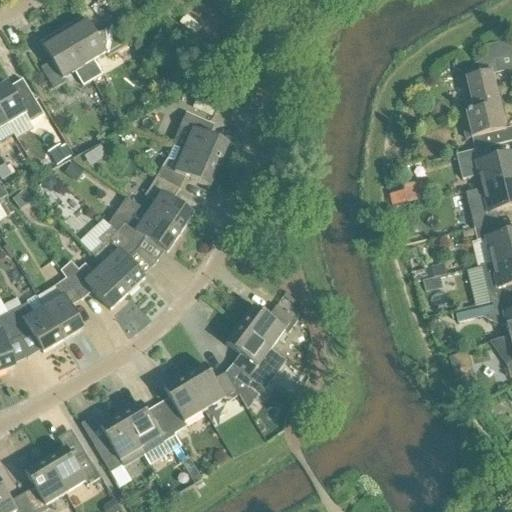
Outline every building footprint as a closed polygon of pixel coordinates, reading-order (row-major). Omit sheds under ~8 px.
[(108,61),(129,49),(116,27),(96,39),(84,20),(62,34),(93,85),(103,79),(95,65),(107,58),(108,61)] [(93,85),(62,34),(40,47),(52,65),(41,71),(54,93),(66,87),(64,83),(75,77),(83,91),(93,85)] [(491,76),(511,71),(511,55),(488,61),(473,70),(475,79),(460,83),(467,115),(466,115),(467,116),(499,109),(491,76)] [(30,125),(43,118),(25,88),(13,95),(8,87),(0,91),(0,114),(8,128),(26,118),(30,125)] [(499,109),(467,116),(460,118),(466,143),(471,141),(474,153),(488,150),(511,144),(511,130),(511,131),(504,133),(499,109)] [(0,133),(8,128),(0,114),(0,133)] [(180,131),(172,150),(184,155),(219,170),(228,148),(204,138),(209,127),(186,117),(180,131)] [(65,148),(61,150),(59,148),(48,156),(57,169),(72,159),(65,148)] [(167,163),(157,180),(180,193),(185,181),(209,191),(219,170),(184,155),(172,150),(167,163)] [(488,150),(456,158),(462,183),(478,179),(481,191),(511,183),(511,165),(510,158),(491,162),(488,150)] [(76,186),(83,175),(72,167),(64,177),(76,186)] [(49,179),(41,187),(46,192),(53,192),(58,187),(49,179)] [(180,238),(193,218),(172,204),(180,193),(157,180),(149,193),(145,199),(155,206),(148,216),(180,238)] [(511,210),(511,183),(481,191),(487,216),(471,220),(474,232),(498,226),(495,215),(511,210)] [(391,210),(425,202),(421,185),(401,189),(403,194),(389,198),(391,210)] [(110,229),(112,231),(117,236),(137,254),(145,242),(163,255),(166,257),(180,238),(148,216),(128,202),(127,203),(125,202),(109,226),(111,228),(110,229)] [(1,209),(7,219),(14,215),(7,205),(1,209)] [(92,240),(105,230),(100,223),(75,242),(85,255),(97,246),(92,240)] [(511,261),(511,235),(501,238),(498,226),(474,232),(477,244),(485,242),(491,267),(511,261)] [(414,245),(432,241),(429,230),(412,234),(414,245)] [(91,257),(102,270),(127,298),(145,282),(142,279),(127,263),(137,254),(117,236),(112,231),(98,243),(100,245),(91,254),(93,256),(91,257)] [(163,255),(145,242),(137,254),(155,268),(163,255)] [(408,254),(411,263),(418,262),(415,252),(408,254)] [(137,254),(127,263),(142,279),(155,268),(137,254)] [(511,261),(491,267),(483,269),(491,306),(511,300),(511,261)] [(60,274),(66,282),(82,303),(92,294),(110,314),(127,298),(102,270),(93,277),(85,268),(78,273),(71,265),(60,274)] [(438,279),(446,278),(443,268),(425,273),(427,282),(438,279)] [(441,290),(438,279),(427,282),(422,283),(425,294),(441,290)] [(37,300),(44,311),(63,344),(83,332),(70,310),(82,303),(66,282),(54,291),(37,300)] [(511,300),(491,306),(492,310),(487,323),(501,330),(506,329),(509,340),(509,341),(511,339),(511,300)] [(16,301),(3,309),(7,317),(18,341),(29,334),(43,356),(63,344),(44,311),(34,317),(27,306),(21,310),(16,301)] [(288,337),(297,325),(276,309),(267,320),(253,310),(239,329),(271,352),(284,334),(288,337)] [(0,376),(15,371),(6,346),(18,341),(7,317),(0,320),(0,376)] [(270,353),(271,352),(239,329),(225,348),(239,358),(231,370),(252,385),(261,392),(283,362),(270,353)] [(511,339),(509,341),(509,340),(488,345),(505,368),(506,368),(509,381),(511,380),(511,339)] [(454,380),(469,374),(461,355),(446,361),(454,380)] [(225,406),(238,399),(225,376),(213,384),(204,368),(184,380),(204,414),(223,403),(225,406)] [(185,426),(204,414),(184,380),(163,393),(173,408),(161,415),(174,437),(187,430),(185,426)] [(161,445),(174,437),(161,415),(149,422),(140,407),(120,419),(140,453),(159,441),(161,445)] [(140,453),(120,419),(99,431),(105,441),(93,449),(110,476),(123,468),(120,464),(140,453)] [(71,462),(65,452),(45,464),(65,497),(84,486),(87,490),(99,482),(83,455),(71,462)] [(65,497),(45,464),(25,476),(34,491),(22,498),(30,511),(47,511),(46,509),(65,497)] [(0,511),(30,511),(22,498),(11,505),(0,487),(0,511)] [(119,511),(114,503),(105,508),(107,511),(119,511)]
